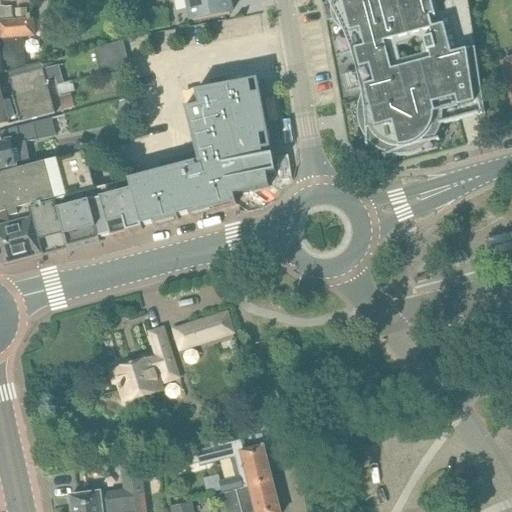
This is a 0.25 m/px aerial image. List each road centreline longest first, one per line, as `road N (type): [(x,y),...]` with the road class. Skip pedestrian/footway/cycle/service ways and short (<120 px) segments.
road 1 (tertiary): [(9,302),(285,235)]
road 2 (unclassified): [(344,264),(511,481)]
road 3 (residential): [(320,190),(285,0)]
road 4 (tertiary): [(362,214),(511,166)]
